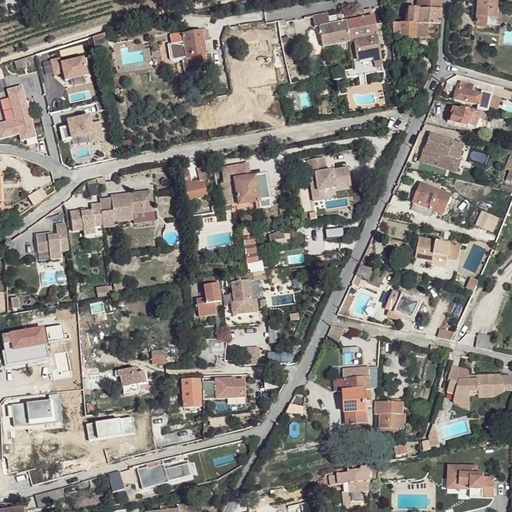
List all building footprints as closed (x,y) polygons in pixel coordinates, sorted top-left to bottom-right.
[(417,10),(440,11),(441,3),(427,2),(427,0),(419,0),(419,2),(418,2),(417,10)] [(498,2),(478,1),(477,23),(496,24),(498,2)] [(371,10),(364,12),(365,19),(372,17),(371,10)] [(415,26),(438,27),(440,11),(417,10),(416,15),(407,15),(407,25),(415,26)] [(365,19),(364,12),(347,14),(349,22),(365,19)] [(317,28),(349,22),(347,14),(326,19),(316,21),(317,28)] [(307,30),(317,28),(316,21),(326,19),(326,15),(305,19),(307,30)] [(349,22),(353,42),(357,61),(373,59),(374,64),(381,63),(372,17),(365,19),(349,22)] [(346,43),(353,42),(349,22),(317,28),(321,47),(346,43)] [(392,36),(399,37),(399,40),(415,40),(415,26),(407,25),(391,24),(392,36)] [(415,40),(436,41),(438,27),(415,26),(415,40)] [(261,27),(244,30),(248,55),(260,53),(258,35),(263,33),(261,27)] [(206,32),(171,38),(175,60),(187,58),(204,55),(202,43),(208,42),(206,32)] [(106,33),(91,37),(93,43),(107,38),(106,33)] [(204,55),(187,58),(188,66),(206,63),(204,55)] [(26,59),(14,63),(16,70),(28,67),(26,59)] [(243,75),(215,79),(217,94),(245,90),(243,75)] [(460,84),(459,91),(473,94),(475,87),(460,84)] [(454,101),(478,107),(479,107),(482,97),(481,96),(473,94),(459,91),(457,90),(454,101)] [(493,96),(482,93),(481,96),(482,97),(479,107),(478,107),(477,110),(489,113),(493,96)] [(454,107),(447,123),(476,130),(485,133),(489,124),(486,123),(489,116),(454,107)] [(22,118),(9,120),(12,146),(25,144),(22,118)] [(420,162),(446,171),(450,158),(459,162),(464,146),(430,135),(425,151),(423,151),(420,162)] [(311,156),(318,197),(329,196),(328,186),(340,184),(339,180),(354,177),(352,163),(330,167),(328,154),(311,156)] [(450,158),(446,171),(457,174),(461,162),(459,162),(450,158)] [(233,180),(248,178),(246,169),(231,172),(233,180)] [(225,187),(234,185),(233,180),(231,172),(223,173),(225,187)] [(256,210),(269,208),(264,175),(253,177),(257,203),(255,203),(256,210)] [(255,203),(257,203),(253,177),(248,178),(233,180),(234,185),(237,206),(255,203)] [(192,199),(205,196),(202,180),(198,181),(189,183),(182,185),(184,194),(191,193),(192,199)] [(421,185),(414,204),(427,209),(432,212),(438,214),(443,216),(451,197),(439,192),(421,185)] [(103,226),(103,229),(115,228),(114,224),(113,220),(132,218),(132,215),(144,214),(144,210),(154,209),(151,192),(110,197),(111,199),(112,210),(101,212),(103,226)] [(191,193),(184,194),(187,207),(194,206),(192,199),(191,193)] [(100,205),(101,212),(112,210),(111,199),(99,201),(100,205)] [(414,204),(411,211),(424,216),(427,209),(414,204)] [(70,213),(72,233),(83,231),(94,230),(94,227),(103,226),(101,212),(100,205),(90,206),(91,212),(80,213),(80,212),(70,213)] [(424,216),(429,218),(432,212),(427,209),(424,216)] [(493,234),(499,219),(480,212),(474,227),(493,234)] [(47,235),(35,236),(37,254),(49,253),(49,256),(60,255),(60,253),(68,252),(65,225),(56,226),(57,236),(53,236),(47,237),(47,235)] [(248,227),(239,228),(240,236),(249,234),(248,227)] [(286,229),(268,231),(269,244),(287,242),(286,229)] [(245,264),(254,263),(252,236),(242,237),(245,264)] [(416,259),(433,262),(434,257),(447,259),(447,258),(450,245),(419,239),(416,259)] [(459,247),(450,245),(447,258),(457,260),(459,247)] [(434,257),(433,262),(433,264),(446,267),(447,259),(434,257)] [(238,275),(245,274),(243,258),(238,258),(239,264),(237,265),(238,275)] [(360,267),(356,276),(361,279),(369,282),(373,270),(360,267)] [(271,271),(263,272),(264,280),(268,280),(269,284),(283,282),(282,270),(271,271)] [(233,304),(234,312),(251,310),(250,302),(247,283),(246,275),(229,277),(231,295),(233,304)] [(361,279),(356,276),(353,283),(358,286),(361,279)] [(471,279),(468,285),(475,288),(478,282),(471,279)] [(204,284),(205,294),(204,298),(196,298),(197,315),(214,313),(214,303),(219,302),(217,284),(204,284)] [(108,288),(96,289),(97,296),(109,294),(108,288)] [(393,292),(385,310),(389,313),(392,314),(390,319),(402,324),(404,319),(414,323),(422,305),(393,292)] [(233,304),(231,295),(228,295),(231,316),(256,313),(255,301),(250,302),(251,310),(234,312),(233,304)] [(346,297),(338,316),(341,319),(342,320),(347,321),(349,312),(348,312),(353,300),(346,297)] [(12,299),(13,310),(20,309),(19,298),(12,299)] [(43,328),(2,336),(8,368),(49,361),(43,328)] [(331,331),(324,345),(337,350),(344,334),(331,331)] [(438,331),(436,339),(449,342),(453,334),(438,331)] [(475,349),(490,352),(493,339),(477,335),(475,349)] [(151,365),(165,364),(165,355),(150,355),(151,365)] [(243,356),(243,365),(260,365),(260,356),(243,356)] [(133,368),(116,372),(117,377),(120,376),(123,394),(148,389),(145,373),(142,374),(135,374),(133,368)] [(451,385),(449,392),(457,394),(456,396),(455,399),(471,403),(471,397),(479,397),(480,398),(495,398),(495,393),(506,393),(511,392),(511,377),(502,378),(502,377),(476,377),(476,382),(471,382),(470,378),(470,373),(453,368),(449,384),(451,385)] [(334,382),(334,392),(337,393),(345,392),(364,391),(371,391),(370,386),(377,386),(378,371),(369,371),(344,373),(344,380),(334,382)] [(202,400),(225,399),(225,395),(245,395),(244,381),(234,381),(234,379),(214,380),(214,382),(199,383),(199,380),(181,381),(181,401),(183,401),(182,409),(200,408),(199,400),(202,400)] [(364,391),(345,392),(345,425),(365,425),(365,408),(372,408),(371,402),(365,402),(364,391)] [(62,428),(59,396),(47,397),(47,403),(11,406),(13,431),(62,428)] [(454,405),(471,413),(471,403),(455,399),(454,405)] [(389,404),(377,404),(376,415),(380,415),(380,424),(380,430),(396,430),(401,431),(402,416),(403,416),(404,400),(389,400),(389,404)] [(289,405),(284,414),(302,417),(304,408),(289,405)] [(84,413),(74,415),(77,429),(92,426),(92,424),(109,421),(108,415),(85,420),(84,418),(84,413)] [(429,442),(430,449),(436,448),(436,452),(442,452),(441,446),(440,447),(433,426),(430,435),(429,438),(429,439),(429,442)] [(422,443),(424,453),(431,451),(430,449),(429,442),(422,443)] [(52,461),(67,458),(65,447),(51,450),(52,461)] [(400,457),(408,455),(406,448),(399,450),(400,457)] [(453,487),(454,467),(448,467),(447,490),(469,491),(469,487),(453,487)] [(454,467),(453,487),(469,487),(469,491),(494,492),(494,480),(483,479),(483,476),(477,475),(472,475),(472,468),(454,467)] [(167,484),(163,469),(156,471),(150,472),(149,469),(147,469),(147,468),(142,469),(144,477),(139,479),(142,490),(167,484)] [(348,474),(342,474),(342,482),(349,482),(350,492),(363,490),(362,484),(370,483),(370,480),(367,468),(361,469),(361,471),(348,473),(348,474)] [(112,493),(123,489),(118,474),(108,477),(112,493)] [(35,496),(39,508),(49,506),(48,501),(63,499),(62,488),(35,496)] [(494,492),(469,491),(469,499),(493,500),(494,492)] [(354,503),(355,511),(362,511),(361,502),(354,503)] [(338,511),(344,510),(343,503),(337,504),(336,505),(338,511)]
